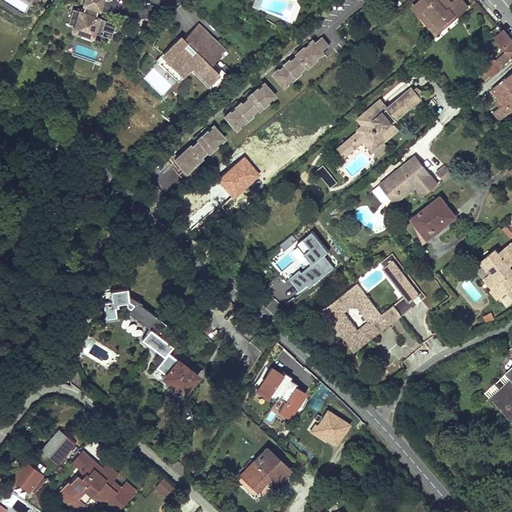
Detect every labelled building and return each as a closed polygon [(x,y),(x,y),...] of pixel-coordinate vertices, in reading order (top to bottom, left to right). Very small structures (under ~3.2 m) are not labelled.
[(5,0),(25,10),(31,0),(5,0)] [(79,19),(73,17),(70,26),(76,28),(96,34),(104,37),(106,32),(115,35),(118,26),(97,19),(100,12),(101,12),(105,0),(87,0),(85,7),(86,8),(84,14),(81,13),(79,19)] [(430,17),(441,30),(468,7),(461,0),(455,0),(451,4),(447,0),(421,0),(414,6),(427,20),(430,17)] [(427,20),(438,33),(441,30),(430,17),(427,20)] [(224,49),(194,20),(162,52),(185,74),(194,66),(209,80),(220,69),(212,61),(224,49)] [(511,58),(511,37),(500,23),(491,31),(502,44),(492,52),(504,66),(511,58)] [(94,39),(96,34),(76,28),(75,32),(94,39)] [(113,40),(115,35),(106,32),(104,37),(113,40)] [(329,43),(322,35),(316,41),(314,39),(298,53),(309,67),(325,52),(323,49),(329,43)] [(487,72),(493,76),(502,68),(488,51),(477,62),(487,72)] [(298,53),(292,58),(303,71),(309,67),(298,53)] [(292,58),(275,72),(286,86),(303,71),(292,58)] [(505,101),(511,109),(511,84),(506,77),(493,87),(505,101)] [(275,95),(263,82),(246,96),(258,110),(275,95)] [(415,92),(412,89),(389,109),(380,100),(358,119),(363,125),(358,129),(360,131),(344,144),(350,152),(364,141),(366,139),(374,147),(387,136),(389,139),(399,130),(396,126),(389,119),(393,115),(397,120),(413,106),(415,109),(423,102),(421,99),(426,95),(418,89),(415,92)] [(246,96),(240,102),(252,115),(258,110),(246,96)] [(508,115),(511,111),(511,109),(505,101),(501,107),(508,115)] [(252,115),(240,102),(224,116),(235,129),(252,115)] [(496,112),(502,120),(508,115),(501,107),(496,112)] [(397,120),(393,115),(389,119),(396,126),(399,123),(397,120)] [(213,125),(196,140),(207,154),(224,139),(213,125)] [(374,147),(366,139),(364,141),(373,152),(389,139),(387,136),(374,147)] [(207,154),(196,140),(190,145),(201,158),(207,154)] [(344,144),(339,148),(346,156),(350,152),(344,144)] [(190,145),(173,159),(185,173),(201,158),(190,145)] [(417,156),(397,171),(400,176),(420,160),(417,156)] [(440,185),(420,160),(400,176),(397,171),(381,184),(396,204),(417,188),(425,197),(440,185)] [(455,177),(446,167),(438,173),(448,183),(455,177)] [(444,222),(446,225),(456,217),(441,197),(416,217),(429,234),(444,222)] [(313,231),(297,242),(292,235),(277,245),(282,252),(272,259),(297,294),(334,268),(324,254),(328,252),(313,231)] [(511,262),(511,243),(498,253),(495,249),(479,260),(489,272),(486,275),(500,294),(497,296),(504,305),(511,298),(511,284),(511,285),(511,284),(511,271),(508,266),(510,264),(511,262)] [(349,344),(351,343),(358,351),(380,335),(389,346),(399,338),(390,327),(420,304),(417,299),(421,296),(424,301),(429,297),(395,254),(383,263),(387,267),(386,268),(408,296),(384,314),(360,283),(325,310),(348,339),(346,340),(349,344)] [(497,296),(500,294),(486,275),(482,278),(490,288),(488,290),(494,298),(497,296)] [(279,282),(270,290),(283,305),(292,298),(279,282)] [(117,306),(125,304),(126,314),(148,330),(140,340),(162,358),(154,368),(164,376),(163,378),(171,385),(176,380),(180,383),(178,385),(184,391),(197,376),(168,353),(167,354),(166,353),(171,347),(156,336),(165,325),(139,305),(141,304),(127,297),(126,289),(108,292),(110,302),(101,303),(104,321),(116,319),(114,310),(117,309),(117,306)] [(443,305),(435,293),(429,297),(424,301),(433,312),(443,305)] [(251,398),(263,405),(282,372),(270,365),(251,398)] [(490,400),(508,421),(511,417),(511,372),(509,370),(503,376),(509,382),(490,400)] [(276,411),(290,420),(308,392),(283,376),(271,394),(283,402),(276,411)] [(322,408),(310,434),(338,447),(350,421),(322,408)] [(58,465),(75,442),(56,428),(39,451),(58,465)] [(240,474),(257,490),(271,474),(278,480),(289,468),(265,448),(240,474)] [(77,474),(70,483),(76,488),(72,492),(85,504),(99,488),(121,508),(131,497),(128,495),(133,489),(124,480),(119,486),(111,479),(114,474),(110,470),(106,475),(99,470),(101,468),(81,450),(71,461),(84,473),(81,477),(77,474)] [(11,478),(32,495),(46,477),(26,460),(11,478)] [(165,498),(175,489),(163,477),(153,486),(165,498)] [(68,481),(57,494),(78,511),(85,504),(72,492),(76,488),(70,483),(68,481)] [(0,503),(0,511),(7,511),(9,510),(0,503)]
